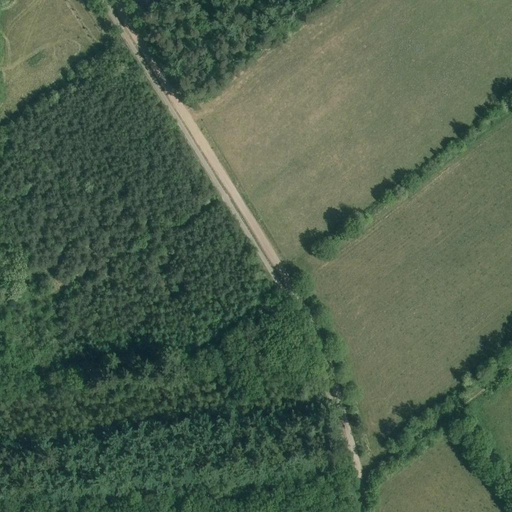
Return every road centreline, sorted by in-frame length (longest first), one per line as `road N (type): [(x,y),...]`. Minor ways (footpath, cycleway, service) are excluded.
road 1 (track): [(287,282),(115,0)]
road 2 (track): [(358,511),(358,477),(325,356),(287,282)]
